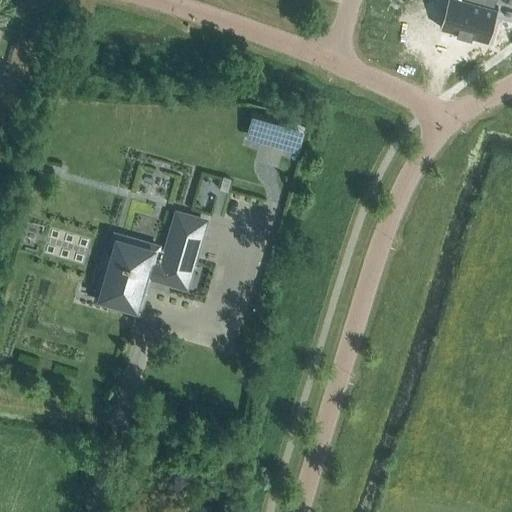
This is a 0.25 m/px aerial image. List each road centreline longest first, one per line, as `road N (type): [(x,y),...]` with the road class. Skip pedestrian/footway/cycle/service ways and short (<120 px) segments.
road 1 (unclassified): [(451,116),(398,200),(299,511)]
road 2 (unclassified): [(333,59),(151,0)]
road 3 (unclassified): [(451,116),(333,59)]
